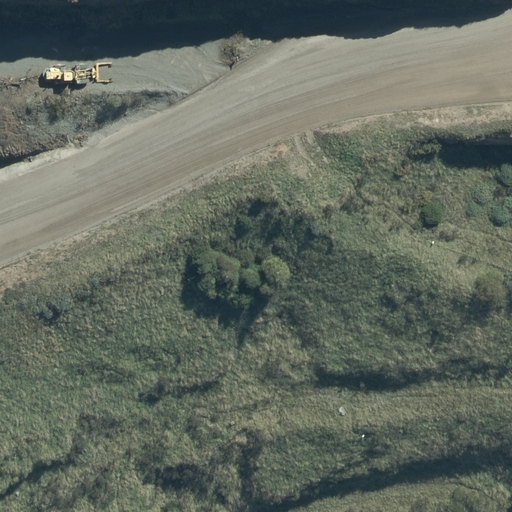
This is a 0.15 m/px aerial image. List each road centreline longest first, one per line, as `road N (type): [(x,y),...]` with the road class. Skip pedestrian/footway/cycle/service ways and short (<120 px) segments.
road 1 (track): [(0,25),(387,65),(511,57)]
road 2 (track): [(387,65),(0,216)]
road 3 (track): [(287,511),(443,479),(472,483),(511,511)]
